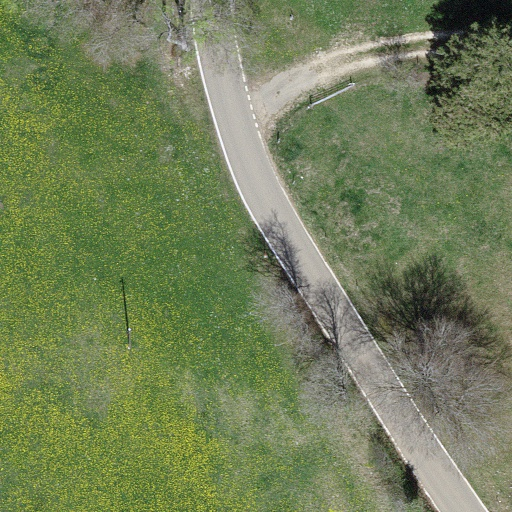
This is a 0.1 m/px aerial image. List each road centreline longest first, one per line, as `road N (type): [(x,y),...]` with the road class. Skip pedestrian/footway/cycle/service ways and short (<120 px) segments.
road 1 (unclassified): [(464,511),(263,191),(222,79),(208,0)]
road 2 (track): [(511,37),(451,39),(332,62),(294,79),(235,124)]
